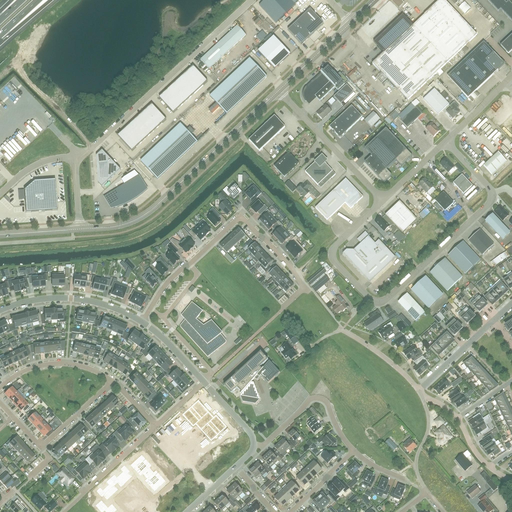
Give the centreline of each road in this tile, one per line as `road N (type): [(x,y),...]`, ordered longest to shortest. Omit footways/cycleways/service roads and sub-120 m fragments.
road 1 (unclassified): [(445,140),(492,191),(490,201),(378,304),(331,252),(383,199)]
road 2 (residential): [(141,321),(177,271),(240,216),(303,286),(283,308)]
road 3 (secondary): [(79,229),(144,214),(278,90)]
road 4 (unclassified): [(251,0),(77,162)]
road 5 (unclassified): [(383,199),(278,90)]
road 6 (residential): [(0,309),(71,297),(141,321)]
road 7 (residential): [(254,446),(316,397),(328,403),(353,450)]
road 8 (residential): [(155,426),(62,511)]
road 9 (residential): [(112,381),(50,363),(0,386)]
road 10 (residential): [(418,390),(347,332),(321,340)]
